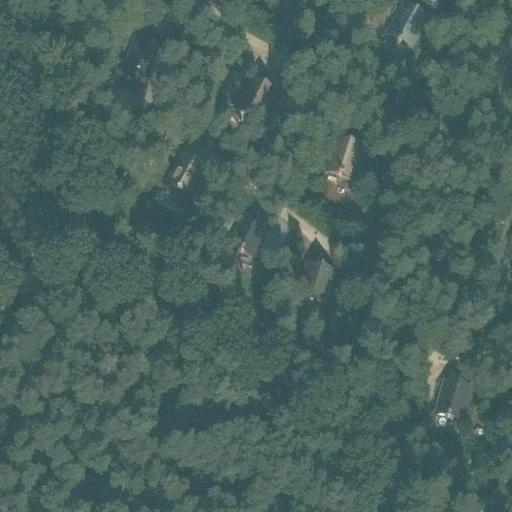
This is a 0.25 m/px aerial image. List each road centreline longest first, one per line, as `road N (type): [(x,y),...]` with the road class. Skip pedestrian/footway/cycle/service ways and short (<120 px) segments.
road 1 (track): [(0,17),(55,142),(77,242)]
road 2 (track): [(77,242),(256,377)]
road 3 (track): [(256,377),(387,461)]
